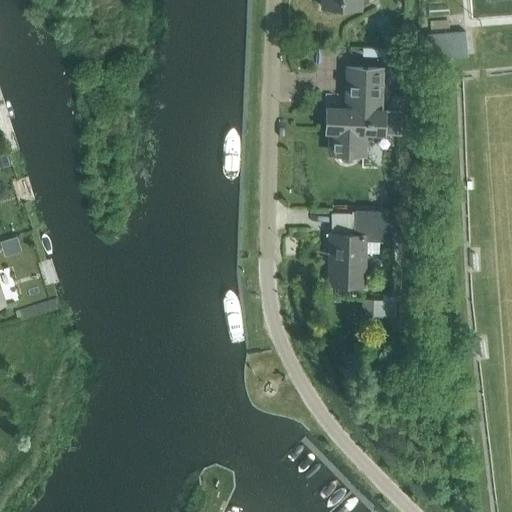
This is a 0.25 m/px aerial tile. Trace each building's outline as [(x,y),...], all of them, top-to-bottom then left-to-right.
[(322,0),(322,7),(360,9),(360,0),(322,0)] [(427,58),(468,55),(466,31),(425,34),(427,58)] [(397,62),(397,49),(392,49),(383,48),(382,56),(382,61),(397,62)] [(347,109),(327,108),(326,129),(332,129),(331,153),(339,153),(340,157),(343,160),(347,161),(351,160),(354,158),(355,153),(362,154),(363,130),(399,131),(399,111),(378,110),(380,68),(349,67),(347,109)] [(331,233),(329,284),(363,285),(365,243),(393,244),(394,213),(355,212),(354,233),(351,233),(332,233),(331,233)] [(7,251),(24,246),(19,232),(2,237),(7,251)] [(378,292),(378,308),(397,308),(398,293),(378,292)]
